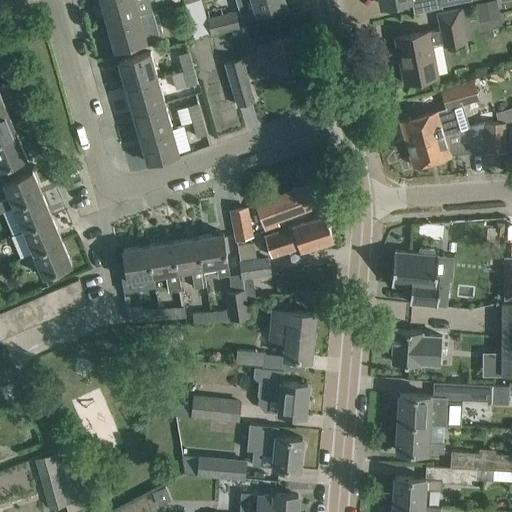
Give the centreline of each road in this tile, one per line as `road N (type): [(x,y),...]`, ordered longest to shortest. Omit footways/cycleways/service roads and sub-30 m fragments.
road 1 (residential): [(54,0),(110,190),(348,103)]
road 2 (unclassified): [(335,511),(360,200)]
road 3 (unclassified): [(360,200),(511,191)]
